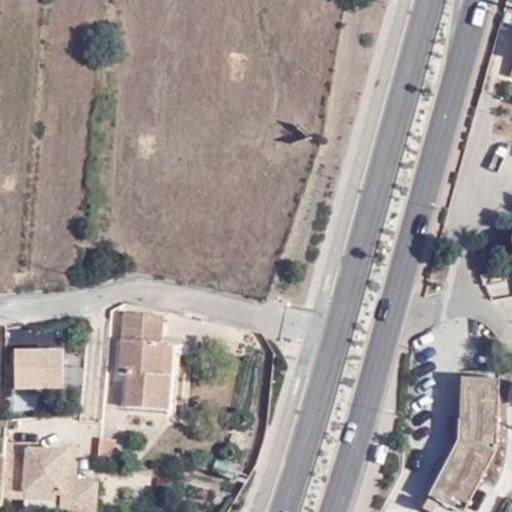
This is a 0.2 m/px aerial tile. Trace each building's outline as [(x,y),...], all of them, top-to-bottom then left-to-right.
[(162,346),(170,347),(172,321),(119,318),(114,384),(122,385),(120,411),(168,414),(171,380),(159,379),(162,346)] [(173,347),(170,347),(162,346),(159,379),(171,380),(173,347)] [(63,355),(15,355),(16,394),(64,394),(63,355)] [(470,511),(501,454),(504,382),(467,381),(464,443),(428,511),(470,511)] [(95,444),(93,467),(109,471),(113,446),(95,444)] [(65,484),(66,457),(30,454),(30,450),(5,448),(4,468),(1,496),(63,500),(62,507),(61,511),(95,511),(97,487),(65,484)] [(1,502),(62,507),(63,500),(1,496),(1,502)]
